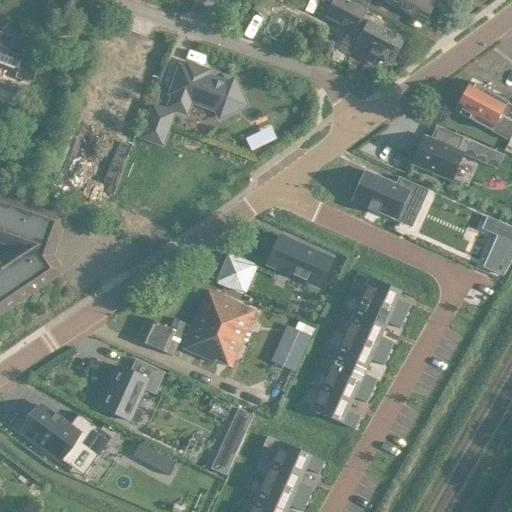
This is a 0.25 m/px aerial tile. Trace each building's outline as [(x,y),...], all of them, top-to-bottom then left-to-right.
[(268,0),(246,0),(246,2),(265,9),(268,0)] [(387,66),(390,62),(403,38),(368,20),(363,18),(360,17),(366,5),(355,0),(332,0),(325,16),(340,23),(342,19),(350,23),(344,34),(357,41),(352,52),(372,62),(374,60),(387,66)] [(434,0),(383,0),(424,21),(434,0)] [(0,63),(18,70),(29,40),(0,29),(0,63)] [(184,111),(189,99),(214,108),(217,114),(218,115),(243,104),(232,79),(224,82),(204,75),(206,70),(186,63),(184,67),(179,65),(169,92),(172,93),(168,105),(184,111)] [(508,139),(511,131),(511,97),(504,93),(501,98),(490,92),(492,89),(491,86),(486,83),(483,84),(482,87),(474,83),(471,86),(467,84),(454,110),(508,139)] [(141,135),(160,142),(171,112),(152,106),(141,135)] [(422,134),(411,163),(450,179),(460,155),(461,152),(495,167),(501,152),(467,138),(466,140),(461,138),(461,136),(459,135),(435,125),(430,137),(422,134)] [(270,127),(246,138),(251,148),(275,137),(270,127)] [(406,203),(417,208),(426,188),(397,176),(394,183),(364,169),(351,199),(367,206),(365,208),(376,213),(377,210),(398,220),(406,203)] [(0,258),(17,247),(0,221),(0,258)] [(511,226),(505,224),(496,244),(511,250),(511,248),(511,226)] [(274,265),(274,266),(318,285),(330,257),(286,238),(274,265)] [(215,280),(242,291),(253,264),(226,254),(215,280)] [(368,276),(359,296),(403,315),(408,304),(396,298),(399,291),(400,290),(368,276)] [(184,336),(183,339),(180,345),(179,347),(180,348),(181,347),(213,362),(214,359),(229,366),(254,309),(206,288),(185,334),(184,336)] [(359,296),(351,314),(383,328),(386,321),(398,326),(403,315),(359,296)] [(351,314),(343,333),(386,352),(391,341),(379,335),(383,328),(351,314)] [(144,316),(134,338),(170,354),(185,322),(173,317),(169,326),(144,316)] [(292,327),(280,353),(297,360),(309,335),(292,327)] [(343,333),(334,352),(366,366),(369,358),(381,364),(386,352),(343,333)] [(334,352),(326,370),(370,390),(375,378),(363,373),(366,366),(334,352)] [(118,366),(99,405),(128,419),(130,419),(144,390),(154,394),(164,372),(135,359),(129,371),(118,366)] [(326,370),(318,389),(349,403),(353,395),(365,401),(370,390),(326,370)] [(318,389),(309,408),(341,422),(353,428),(358,415),(346,410),(349,403),(318,389)] [(39,404),(20,429),(68,465),(83,445),(96,455),(110,436),(77,412),(67,425),(60,419),(52,413),(39,404)] [(230,421),(217,449),(232,456),(245,428),(252,414),(236,407),(230,421)] [(274,450),(270,460),(301,474),(304,467),(317,472),(322,460),(278,441),(274,450)] [(217,449),(209,467),(224,474),(232,456),(217,449)] [(155,450),(148,463),(167,473),(174,460),(155,450)] [(0,451),(0,461),(5,465),(10,459),(0,451)] [(270,460),(261,479),(305,498),(310,487),(298,481),(301,474),(270,460)] [(0,474),(8,478),(11,471),(0,465),(0,474)] [(261,479),(253,497),(285,511),(288,504),(300,509),(305,498),(261,479)] [(253,497),(246,511),(284,511),(285,511),(253,497)]
